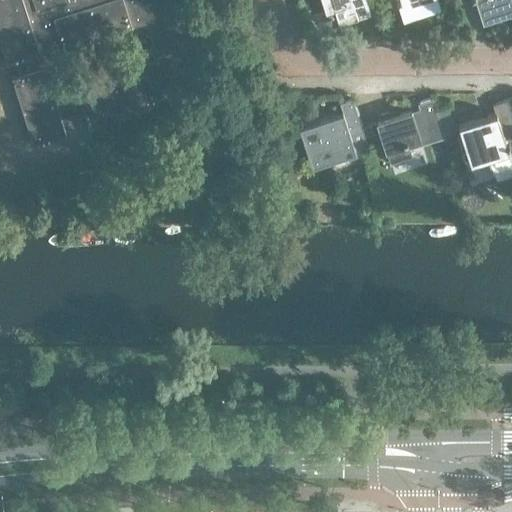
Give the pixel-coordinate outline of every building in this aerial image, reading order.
[(89,126),(157,104),(152,87),(203,70),(191,32),(187,34),(180,11),(184,10),(180,0),(0,0),(0,39),(7,62),(15,59),(19,73),(12,75),(34,144),(66,133),(60,116),(83,109),(89,126)] [(352,0),(322,0),(325,9),(335,6),(352,0)] [(368,9),(364,0),(352,0),(335,6),(339,19),(368,9)] [(441,7),(438,0),(385,0),(386,2),(391,0),(398,0),(405,19),(441,7)] [(511,8),(511,2),(511,0),(477,0),(483,18),(511,8)] [(511,138),(511,96),(492,102),(495,111),(458,123),(470,161),(508,149),(506,143),(509,142),(508,139),(511,138)] [(360,122),(352,97),(340,102),(343,111),(347,126),(360,122)] [(444,135),(432,97),(417,102),(419,108),(412,111),(411,109),(377,120),(385,145),(402,139),(404,144),(409,143),(408,141),(420,138),(422,142),(444,135)] [(355,149),(347,126),(343,111),(300,125),(312,162),(355,149)]
